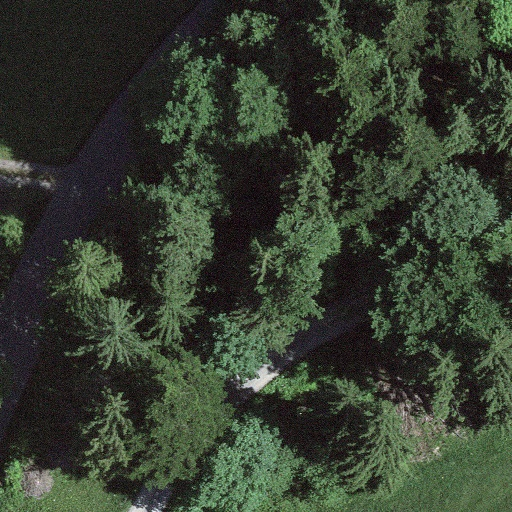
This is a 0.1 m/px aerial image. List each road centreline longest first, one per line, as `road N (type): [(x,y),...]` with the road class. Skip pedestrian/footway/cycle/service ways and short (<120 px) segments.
road 1 (tertiary): [(256,0),(174,73),(87,204),(0,377)]
road 2 (unclassified): [(146,511),(216,411),(284,353),(357,314),(511,269)]
